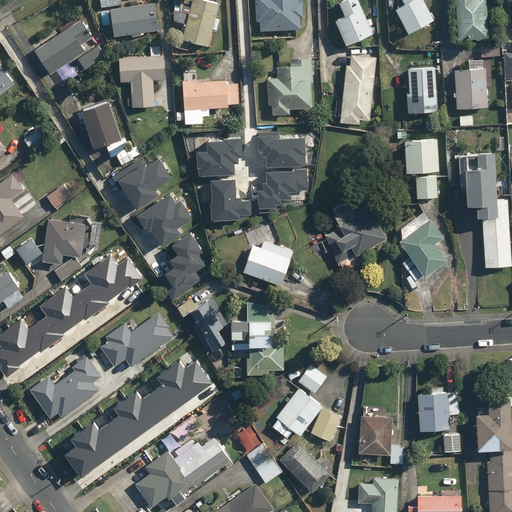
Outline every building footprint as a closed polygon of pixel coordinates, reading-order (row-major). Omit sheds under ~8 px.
[(160,0),(115,4),(118,33),(163,29),(160,0)] [(222,3),(211,0),(193,0),(184,34),(212,41),(222,3)] [(306,0),(256,0),(257,19),(260,19),(260,28),(303,28),(303,15),(307,15),(306,0)] [(341,0),(347,11),(337,16),(350,43),(378,30),(363,0),(341,0)] [(436,17),(426,0),(405,0),(406,1),(398,5),(411,30),(436,17)] [(458,0),(460,37),(491,35),(488,0),(458,0)] [(77,74),(68,62),(88,48),(84,42),(95,34),(83,16),(37,49),(52,71),(58,67),(67,81),(77,74)] [(108,55),(100,42),(79,56),(87,69),(108,55)] [(481,43),(480,57),(500,57),(500,44),(481,43)] [(353,63),(346,62),(342,120),(361,121),(362,115),(373,116),(377,54),(354,52),(353,63)] [(165,55),(121,56),(122,80),(134,79),(135,105),(154,104),(153,79),(166,78),(165,55)] [(296,65),(270,64),(269,103),(275,103),(274,112),(293,112),(293,105),(315,105),(317,55),(297,55),(296,65)] [(0,92),(16,78),(0,59),(0,92)] [(441,61),(411,61),(411,89),(408,89),(408,110),(440,110),(441,61)] [(488,106),(488,66),(459,66),(459,106),(488,106)] [(230,77),(185,76),(185,121),(207,121),(207,113),(213,113),(213,105),(232,105),(232,103),(241,103),(242,80),(230,80),(230,77)] [(111,94),(83,105),(99,145),(127,134),(111,94)] [(474,114),(461,115),(462,124),(474,124),(474,114)] [(52,136),(41,123),(25,137),(36,150),(52,136)] [(0,133),(0,153),(10,146),(0,133)] [(411,138),(407,138),(407,170),(412,170),(412,169),(419,169),(419,168),(440,168),(441,137),(411,136),(411,138)] [(481,148),(481,151),(469,151),(471,202),(481,201),(482,214),(484,213),(487,264),(511,263),(511,248),(509,199),(500,200),(497,147),(481,148)] [(263,162),(233,150),(218,190),(248,201),(263,162)] [(138,208),(164,189),(162,186),(178,174),(162,153),(149,163),(146,159),(117,180),(138,208)] [(34,198),(14,170),(0,180),(0,234),(28,214),(22,207),(34,198)] [(420,172),(419,195),(439,196),(440,173),(420,172)] [(396,233),(369,187),(334,207),(348,232),(340,236),(336,228),(325,234),(340,261),(357,251),(359,255),(396,233)] [(179,197),(174,188),(139,212),(161,246),(183,231),(180,227),(197,215),(183,195),(179,197)] [(404,262),(418,278),(426,271),(428,274),(449,256),(437,242),(446,234),(430,215),(401,240),(413,254),(404,262)] [(72,257),(55,268),(63,279),(83,264),(79,257),(79,254),(83,255),(84,247),(89,248),(92,222),(50,216),(45,259),(65,261),(66,253),(72,254),(72,257)] [(176,240),(178,243),(163,252),(169,262),(163,267),(165,270),(158,274),(175,301),(209,280),(202,268),(215,260),(206,247),(209,244),(198,226),(176,240)] [(9,259),(18,250),(29,263),(44,250),(29,232),(14,245),(11,241),(1,249),(9,259)] [(263,244),(255,241),(244,269),(283,283),(297,247),(266,236),(263,244)] [(0,347),(0,353),(7,364),(148,274),(138,257),(121,268),(113,257),(79,279),(84,286),(78,290),(73,283),(43,302),(49,310),(30,322),(26,317),(0,334),(6,343),(0,347)] [(21,285),(0,260),(0,300),(3,298),(11,307),(26,293),(19,286),(21,285)] [(150,274),(143,281),(151,290),(158,283),(150,274)] [(228,337),(221,327),(222,314),(224,313),(212,296),(190,312),(214,347),(228,337)] [(248,318),(234,317),(233,333),(253,334),(253,342),(275,343),(277,314),(270,313),(270,302),(249,301),(248,318)] [(134,365),(175,334),(168,326),(172,324),(162,311),(140,328),(133,319),(127,324),(125,321),(105,337),(108,340),(100,346),(115,366),(128,357),(134,365)] [(273,366),(285,367),(286,345),(250,343),(249,372),(273,373),(273,366)] [(73,364),(75,368),(58,382),(51,373),(32,389),(54,415),(62,408),(66,414),(100,387),(96,382),(103,376),(85,354),(73,364)] [(71,447),(84,466),(213,382),(198,359),(191,364),(186,356),(161,372),(166,379),(148,390),(144,385),(119,402),(123,408),(111,416),(108,411),(73,435),(78,443),(71,447)] [(331,374),(312,360),(298,379),(317,392),(331,374)] [(323,402),(299,385),(279,414),(280,414),(273,423),(290,434),(294,429),(301,434),(323,402)] [(460,389),(419,391),(420,426),(453,425),(452,412),(461,412),(460,389)] [(493,411),(480,410),(479,446),(491,446),(490,511),(511,511),(511,391),(494,391),(493,411)] [(387,406),(364,405),(361,450),(390,452),(390,460),(405,461),(406,443),(393,442),(395,414),(386,413),(387,406)] [(334,437),(341,413),(320,407),(313,430),(334,437)] [(263,441),(253,425),(237,435),(265,481),(286,467),(267,438),(263,441)] [(461,431),(445,432),(445,449),(462,448),(461,431)] [(136,482),(153,504),(169,492),(178,504),(189,496),(187,493),(233,457),(215,433),(202,443),(206,448),(184,464),(170,445),(163,451),(157,443),(143,455),(149,463),(145,466),(150,471),(136,482)] [(319,457),(300,437),(280,455),(294,470),(295,469),(313,489),(338,465),(325,451),(319,457)] [(399,511),(402,476),(371,474),(371,478),(360,477),(358,501),(374,503),(372,511),(399,511)] [(268,511),(277,506),(258,480),(213,511),(268,511)] [(463,511),(464,489),(443,488),(443,492),(420,491),(420,503),(410,503),(410,511),(463,511)]
